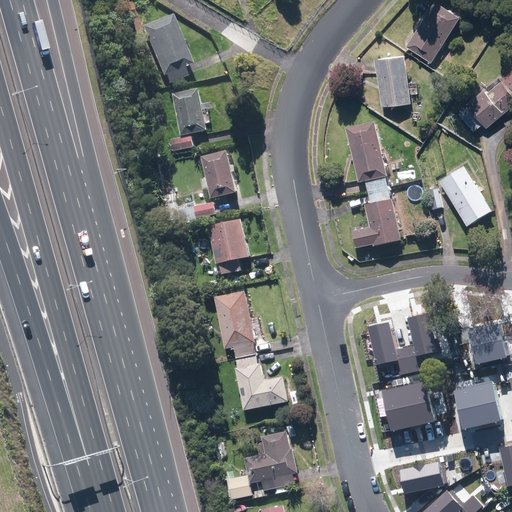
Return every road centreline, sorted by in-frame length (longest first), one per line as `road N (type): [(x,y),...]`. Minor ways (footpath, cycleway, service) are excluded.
road 1 (motorway): [(113,511),(0,100)]
road 2 (motorway): [(10,0),(102,323)]
road 3 (motorway): [(54,0),(89,154),(102,323)]
road 4 (residential): [(319,300),(293,173),(299,107),(328,39),(365,0)]
road 5 (motorway): [(97,511),(0,224)]
road 6 (motorway): [(102,323),(155,511)]
road 7 (residential): [(319,300),(420,276),(511,279)]
road 8 (residential): [(355,464),(319,300)]
road 9 (residential): [(355,464),(511,431)]
